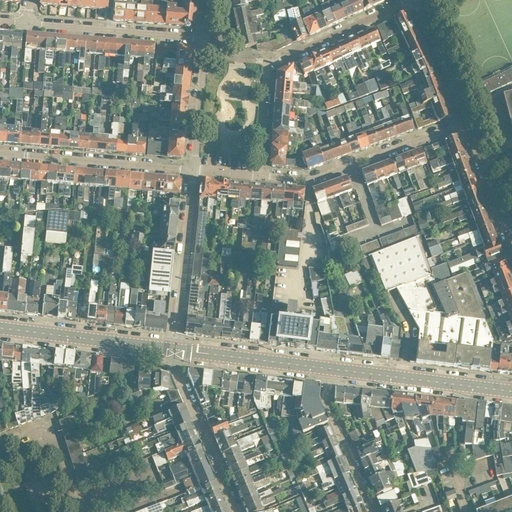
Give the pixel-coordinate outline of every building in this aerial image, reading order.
[(59,0),(59,7),(60,7),(60,8),(65,8),(65,7),(68,7),(68,0),(59,0)] [(68,0),(68,7),(72,8),(74,9),(76,8),(78,8),(78,0),(68,0)] [(78,0),(78,8),(79,8),(81,10),(83,9),(87,9),(87,0),(78,0)] [(87,0),(87,9),(91,9),(93,11),(95,10),(97,10),(98,10),(98,0),(87,0)] [(98,0),(98,10),(100,10),(102,11),(104,10),(108,11),(108,9),(108,0),(98,0)] [(114,0),(114,9),(113,21),(125,22),(126,6),(126,0),(114,0)] [(125,22),(135,23),(136,7),(131,6),(131,0),(126,0),(126,6),(125,22)] [(136,7),(135,23),(145,24),(147,0),(141,0),(141,7),(136,7)] [(147,0),(145,24),(155,25),(157,8),(156,8),(152,8),(152,0),(147,0)] [(155,25),(165,25),(167,0),(162,0),(161,9),(158,9),(157,8),(155,25)] [(167,0),(165,25),(191,28),(192,26),(195,26),(196,17),(197,0),(183,0),(183,4),(177,4),(176,7),(172,6),(172,0),(167,0)] [(230,0),(232,9),(248,6),(247,2),(256,0),(230,0)] [(280,0),(279,0),(276,1),(279,12),(284,11),(280,0)] [(307,8),(318,32),(327,28),(320,14),(317,15),(313,5),(310,0),(307,0),(304,2),(307,8)] [(320,14),(327,28),(336,24),(324,0),(317,0),(319,2),(324,12),(320,14)] [(324,0),(336,24),(344,20),(338,5),(334,7),(330,0),(324,0)] [(340,5),(338,5),(344,20),(355,15),(347,0),(341,0),(343,3),(340,5)] [(347,0),(355,15),(364,11),(358,0),(347,0)] [(358,0),(364,11),(373,6),(369,0),(358,0)] [(304,24),(309,36),(318,32),(307,8),(302,10),(306,20),(303,22),(304,24)] [(248,9),(233,12),(235,22),(256,17),(263,16),(262,10),(249,13),(248,9)] [(290,25),(296,42),(306,37),(302,24),(297,9),(287,12),(290,25)] [(284,20),(286,19),(284,11),(279,12),(273,14),(274,18),(283,16),(284,20)] [(407,13),(393,19),(396,24),(398,28),(411,22),(409,16),(407,13)] [(235,22),(236,24),(237,31),(261,25),(260,20),(257,21),(256,17),(235,22)] [(402,38),(416,31),(415,30),(414,28),(412,24),(411,22),(398,28),(387,33),(381,36),(383,41),(388,39),(400,33),(402,38)] [(261,25),(237,31),(239,40),(263,35),(262,30),(268,29),(267,24),(267,23),(262,24),(261,25)] [(387,33),(383,24),(382,24),(377,27),(381,36),(387,33)] [(386,54),(374,28),(364,32),(371,47),(376,44),(381,56),(386,54)] [(276,51),(293,44),(287,29),(281,31),(282,34),(276,36),(277,40),(263,44),(264,51),(276,51)] [(416,31),(402,38),(395,41),(397,47),(387,52),(389,55),(420,41),(417,35),(416,33),(416,31)] [(7,48),(12,49),(13,33),(4,32),(1,65),(1,74),(5,74),(7,48)] [(366,49),(371,47),(364,32),(355,37),(361,51),(367,64),(371,61),(366,49)] [(13,33),(12,49),(11,62),(10,73),(15,73),(17,49),(21,50),(23,34),(13,33)] [(38,35),(36,35),(27,34),(24,62),(30,63),(32,50),(35,50),(35,49),(36,49),(38,35)] [(263,35),(239,40),(239,42),(241,49),(256,45),(258,45),(257,40),(269,38),(271,38),(270,35),(269,36),(268,34),(263,35)] [(44,74),(45,64),(47,36),(38,35),(36,49),(36,50),(40,50),(38,73),(44,74)] [(47,36),(45,61),(53,61),(54,51),(55,52),(56,52),(57,37),(56,36),(47,36)] [(57,37),(56,52),(60,52),(58,68),(64,69),(64,66),(66,37),(57,37)] [(66,37),(64,66),(70,66),(71,53),(74,53),(76,53),(77,38),(76,38),(66,37)] [(355,37),(345,41),(352,56),(357,53),(362,65),(364,69),(369,67),(367,64),(361,51),(355,37)] [(77,38),(76,53),(79,54),(78,72),(83,72),(84,67),(86,39),(77,38)] [(86,39),(84,67),(89,68),(90,55),(94,55),(95,55),(97,40),(95,40),(86,39)] [(97,40),(95,55),(99,55),(98,70),(103,71),(104,69),(106,41),(97,40)] [(106,41),(104,69),(109,69),(110,56),(114,57),(115,57),(116,41),(115,41),(106,41)] [(116,41),(115,57),(119,57),(116,83),(122,84),(122,77),(123,70),(126,42),(116,41)] [(345,41),(335,46),(348,72),(352,70),(357,68),(352,56),(345,41)] [(420,41),(395,53),(396,56),(397,57),(409,51),(411,56),(424,49),(423,46),(420,41)] [(126,42),(123,70),(129,71),(130,65),(131,65),(133,62),(133,58),(135,58),(136,43),(135,43),(126,42)] [(136,43),(135,58),(139,59),(137,71),(138,72),(137,82),(142,83),(143,78),(143,72),(146,44),(136,43)] [(143,72),(143,78),(147,78),(148,73),(150,60),(154,60),(155,45),(146,44),(143,72)] [(164,52),(171,52),(177,53),(176,60),(192,61),(193,51),(190,48),(157,45),(156,59),(164,59),(164,52)] [(348,72),(335,46),(326,50),(333,64),(336,71),(341,69),(344,74),(348,72)] [(413,61),(401,67),(403,72),(410,68),(429,59),(424,49),(411,56),(413,61)] [(328,67),(333,64),(326,50),(317,55),(330,84),(332,88),(337,86),(328,67)] [(317,55),(308,59),(314,73),(316,78),(322,76),(325,82),(326,86),(330,84),(317,55)] [(164,59),(163,69),(191,71),(192,61),(176,60),(164,59)] [(317,82),(314,73),(308,59),(298,63),(304,76),(308,74),(311,80),(310,80),(311,82),(312,86),(317,86),(319,87),(317,82)] [(429,59),(410,68),(414,76),(420,73),(433,68),(432,67),(432,65),(429,59)] [(391,66),(389,61),(379,66),(381,71),(391,66)] [(277,73),(276,83),(292,84),(293,76),(297,76),(297,71),(295,65),(277,73)] [(379,66),(370,71),(372,74),(372,75),(381,71),(379,66)] [(402,91),(410,88),(437,78),(433,68),(420,73),(414,76),(412,77),(414,81),(405,85),(406,86),(400,88),(402,91)] [(174,79),(190,80),(191,71),(163,69),(163,74),(175,75),(174,79)] [(375,76),(378,82),(385,79),(383,72),(375,76)] [(506,72),(490,80),(495,91),(511,83),(506,72)] [(44,78),(43,91),(52,92),(53,85),(53,79),(44,78)] [(190,80),(174,79),(165,78),(165,87),(190,89),(190,80)] [(418,95),(420,95),(426,93),(440,87),(437,78),(410,88),(402,91),(403,95),(417,90),(418,95)] [(389,88),(385,79),(378,82),(381,91),(389,88)] [(495,91),(490,80),(473,87),(478,99),(495,91)] [(306,86),(292,84),(276,83),(275,94),(292,95),(292,91),(306,92),(306,86)] [(53,85),(52,92),(53,92),(62,93),(63,87),(63,85),(53,85)] [(376,86),(367,89),(370,95),(378,92),(376,86)] [(190,89),(165,87),(161,87),(160,96),(189,99),(190,89)] [(410,110),(417,107),(444,97),(440,87),(426,93),(420,95),(422,100),(416,103),(409,105),(408,105),(410,110)] [(121,98),(129,99),(130,88),(122,88),(121,98)] [(9,89),(9,91),(9,99),(23,100),(23,90),(9,89)] [(367,89),(357,93),(359,99),(370,95),(367,89)] [(0,98),(1,99),(9,99),(9,91),(0,90),(0,98)] [(390,97),(388,91),(382,94),(384,100),(390,97)] [(511,92),(503,95),(511,128),(511,92)] [(72,94),(63,93),(62,99),(62,101),(72,102),(72,94)] [(350,102),(359,99),(358,95),(357,93),(348,96),(350,102)] [(291,100),(292,95),(275,94),(274,106),(307,109),(311,109),(312,102),(291,100)] [(342,94),(336,96),(338,100),(340,106),(347,103),(342,94)] [(382,100),(380,94),(374,96),(376,103),(382,100)] [(172,107),(188,108),(189,99),(160,96),(159,103),(172,104),(172,107)] [(432,107),(433,112),(447,107),(444,97),(417,107),(410,110),(412,114),(419,111),(432,107)] [(120,106),(130,107),(130,99),(129,99),(121,98),(121,102),(120,106)] [(361,101),(363,106),(372,103),(371,98),(361,101)] [(140,100),(130,99),(130,107),(129,110),(139,111),(140,100)] [(328,110),(340,106),(338,100),(325,105),(328,110)] [(363,106),(361,101),(355,103),(358,112),(364,109),(363,106)] [(350,105),(344,108),(346,113),(352,111),(350,105)] [(404,119),(400,120),(405,134),(414,131),(404,105),(400,106),(404,119)] [(29,146),(30,146),(31,128),(27,128),(28,115),(29,107),(22,106),(22,109),(22,117),(20,145),(29,146)] [(274,106),(273,118),(289,120),(290,113),(306,114),(307,109),(274,106)] [(187,118),(188,108),(172,107),(172,110),(159,109),(159,115),(187,118)] [(451,117),(447,107),(433,112),(435,118),(423,122),(421,118),(414,120),(418,130),(451,117)] [(344,108),(335,111),(337,117),(346,113),(344,108)] [(16,113),(16,114),(15,126),(10,126),(9,126),(8,144),(20,145),(22,117),(22,109),(18,109),(18,114),(16,113)] [(311,109),(307,109),(306,114),(308,118),(317,115),(316,112),(315,110),(311,109)] [(390,110),(386,111),(396,138),(405,134),(400,120),(398,114),(393,116),(390,110)] [(327,120),(337,117),(335,111),(325,114),(326,117),(327,120)] [(387,141),(396,138),(386,111),(381,113),(384,120),(380,122),(382,128),(387,141)] [(89,133),(87,151),(97,152),(99,124),(100,113),(91,112),(90,126),(94,126),(93,133),(89,133)] [(0,143),(7,144),(8,144),(9,126),(9,115),(3,114),(2,125),(0,125),(0,143)] [(48,148),(49,148),(51,129),(46,129),(47,119),(47,115),(42,115),(41,120),(39,147),(48,148)] [(170,125),(186,126),(187,118),(159,115),(158,120),(171,122),(170,125)] [(139,116),(138,127),(135,155),(144,156),(145,150),(146,140),(142,140),(144,127),(142,127),(143,117),(139,116)] [(372,116),(368,118),(377,145),(387,141),(382,128),(377,129),(375,124),(372,116)] [(69,131),(68,149),(78,150),(80,123),(81,117),(75,117),(75,121),(74,131),(69,131)] [(329,124),(327,120),(326,117),(324,117),(324,125),(332,146),(327,148),(332,161),(342,158),(329,124)] [(273,120),(272,132),(304,135),(304,130),(288,128),(289,122),(289,120),(273,118),(273,120)] [(369,148),(377,145),(368,118),(363,120),(366,126),(361,128),(364,134),(369,148)] [(35,128),(31,128),(30,146),(39,147),(41,120),(36,119),(35,128)] [(58,148),(68,149),(69,131),(66,131),(67,119),(61,119),(61,121),(58,148)] [(112,135),(108,134),(106,153),(116,153),(119,119),(114,119),(112,135)] [(125,154),(126,154),(127,136),(123,136),(124,125),(125,119),(119,119),(116,153),(125,154)] [(309,170),(323,165),(317,150),(313,138),(306,119),(304,130),(304,135),(303,143),(303,145),(309,142),(312,151),(302,155),(307,170),(309,170)] [(55,130),(51,129),(49,148),(50,148),(58,148),(61,121),(56,121),(55,130)] [(78,150),(87,151),(89,133),(85,132),(86,123),(80,123),(78,150)] [(354,123),(350,125),(360,151),(369,148),(364,134),(361,128),(356,130),(354,123)] [(106,153),(108,134),(104,134),(105,125),(99,124),(97,152),(106,153)] [(185,136),(186,126),(170,125),(170,129),(157,128),(157,131),(149,130),(149,133),(185,136)] [(360,151),(350,125),(345,126),(350,139),(346,141),(350,155),(360,151)] [(126,154),(135,155),(138,127),(133,126),(132,136),(127,136),(126,154)] [(336,126),(331,128),(342,158),(350,155),(346,141),(341,143),(339,137),(337,133),(336,130),(337,129),(336,126)] [(304,135),(272,132),(271,147),(295,149),(295,143),(303,143),(304,135)] [(169,144),(185,145),(185,136),(149,133),(148,138),(169,140),(169,144)] [(453,138),(424,149),(427,158),(435,156),(433,151),(439,148),(441,153),(447,151),(462,146),(458,136),(453,138)] [(313,138),(317,150),(323,165),(325,164),(329,162),(332,161),(327,148),(322,150),(317,137),(313,138)] [(185,145),(169,144),(168,151),(162,151),(162,144),(148,142),(147,150),(147,156),(181,159),(184,156),(185,145)] [(465,154),(462,146),(447,151),(449,155),(429,163),(430,167),(465,154)] [(271,147),(270,156),(285,158),(286,155),(294,155),(295,149),(271,147)] [(421,150),(411,154),(424,189),(429,187),(427,183),(429,182),(427,178),(425,179),(421,166),(426,164),(421,150)] [(424,189),(411,154),(401,157),(406,171),(408,176),(414,174),(416,182),(420,190),(424,189)] [(468,163),(465,154),(430,167),(433,174),(440,171),(439,168),(452,164),(453,168),(468,163)] [(285,161),(285,158),(270,156),(269,164),(271,167),(294,169),(295,162),(285,161)] [(401,173),(406,171),(401,157),(392,161),(397,176),(402,187),(406,186),(401,173)] [(397,189),(402,187),(397,176),(392,161),(382,164),(387,178),(392,176),(397,189)] [(437,185),(444,182),(471,172),(468,163),(453,168),(455,173),(443,178),(435,180),(437,185)] [(0,169),(0,194),(6,194),(6,186),(7,184),(8,181),(8,179),(9,179),(10,165),(10,164),(1,164),(0,169)] [(387,178),(382,164),(372,168),(382,195),(386,193),(382,180),(387,178)] [(10,165),(9,179),(10,179),(10,181),(14,181),(14,194),(20,194),(21,182),(21,165),(11,165),(10,165)] [(31,166),(21,165),(21,182),(24,182),(23,193),(29,194),(31,166)] [(40,167),(31,166),(29,194),(34,194),(35,183),(39,183),(40,167)] [(46,196),(48,176),(48,168),(40,167),(39,183),(42,183),(41,195),(46,196)] [(48,168),(48,176),(57,177),(57,168),(48,168)] [(57,168),(57,177),(56,185),(59,185),(58,197),(64,197),(66,169),(57,168)] [(373,201),(375,208),(386,205),(382,195),(372,168),(361,172),(367,186),(373,184),(378,199),(373,201)] [(75,170),(66,169),(64,197),(69,198),(70,186),(74,186),(74,183),(75,170)] [(83,201),(86,171),(75,170),(74,183),(76,183),(75,186),(78,186),(78,198),(77,203),(83,204),(83,201)] [(96,172),(86,171),(83,201),(83,204),(82,210),(87,210),(88,202),(89,187),(94,188),(94,186),(96,172)] [(96,172),(94,186),(95,186),(95,188),(99,188),(98,202),(98,206),(93,206),(93,209),(103,209),(103,202),(104,187),(105,187),(107,173),(96,172)] [(471,172),(444,182),(437,185),(437,186),(439,189),(446,187),(452,184),(454,189),(460,187),(475,181),(471,172)] [(116,174),(107,173),(105,187),(106,187),(106,189),(109,189),(108,201),(114,201),(116,174)] [(121,190),(129,190),(130,175),(116,174),(114,201),(113,208),(119,207),(119,208),(122,209),(123,198),(120,198),(121,190)] [(129,190),(127,207),(133,206),(134,191),(140,192),(140,190),(141,191),(143,176),(130,175),(129,190)] [(57,177),(48,176),(46,196),(46,199),(52,200),(53,184),(56,185),(57,177)] [(155,177),(143,176),(141,191),(142,191),(142,192),(148,193),(147,203),(153,202),(155,177)] [(160,193),(166,194),(167,178),(155,177),(153,202),(153,204),(157,204),(159,204),(160,193)] [(179,179),(167,178),(166,194),(173,194),(173,201),(179,200),(181,182),(179,179)] [(347,178),(337,181),(348,208),(352,206),(348,193),(352,191),(347,178)] [(201,181),(199,200),(208,199),(210,182),(201,181)] [(348,208),(337,181),(329,184),(335,198),(339,196),(343,209),(348,208)] [(449,196),(451,200),(478,190),(476,185),(475,181),(460,187),(461,191),(449,196)] [(208,199),(206,218),(212,218),(212,213),(213,206),(216,207),(217,198),(219,182),(210,182),(208,199)] [(226,212),(228,199),(229,183),(219,182),(217,198),(222,199),(220,211),(226,212)] [(241,184),(229,183),(228,199),(234,199),(232,213),(232,220),(238,221),(238,214),(241,184)] [(241,184),(238,214),(244,215),(246,200),(250,201),(251,185),(241,184)] [(335,198),(329,184),(321,187),(332,220),(337,218),(335,212),(331,199),(335,198)] [(251,201),(255,201),(253,223),(259,223),(260,215),(263,186),(253,185),(251,185),(250,201),(251,201)] [(273,187),(268,186),(263,186),(260,215),(265,216),(267,202),(271,202),(273,203),(274,187),(273,187)] [(282,218),(283,203),(285,188),(274,187),(273,203),(277,203),(275,217),(282,218)] [(321,187),(312,190),(324,223),(332,220),(321,187)] [(285,188),(283,203),(288,204),(287,215),(292,216),(295,189),(285,188)] [(299,189),(295,189),(292,216),(297,216),(298,211),(302,211),(305,189),(304,189),(299,189)] [(479,194),(478,190),(451,200),(436,206),(438,210),(465,200),(466,205),(481,199),(480,195),(479,194)] [(396,202),(397,205),(402,218),(411,215),(405,198),(396,202)] [(197,221),(191,278),(200,279),(203,252),(206,222),(206,218),(208,199),(199,200),(197,221)] [(443,224),(457,218),(485,208),(484,207),(483,204),(482,202),(481,199),(466,205),(460,207),(462,211),(456,214),(441,219),(443,224)] [(162,215),(162,217),(177,219),(178,217),(179,202),(163,203),(159,204),(157,204),(157,208),(163,209),(162,215)] [(420,202),(412,205),(415,212),(423,209),(420,202)] [(28,214),(28,212),(28,206),(19,205),(20,214),(28,214)] [(387,208),(386,205),(375,208),(375,209),(377,215),(388,211),(387,208)] [(392,222),(402,218),(397,205),(387,208),(388,211),(390,216),(392,222)] [(118,213),(119,208),(119,207),(113,208),(108,207),(108,215),(111,216),(112,212),(118,213)] [(467,225),(488,217),(485,209),(485,208),(457,218),(459,222),(465,220),(467,225)] [(69,211),(48,212),(47,220),(45,242),(65,245),(68,222),(69,211)] [(78,222),(79,219),(80,211),(69,211),(68,222),(78,222)] [(377,215),(379,220),(390,216),(388,211),(377,215)] [(36,219),(47,220),(48,212),(37,213),(37,217),(36,219)] [(32,256),(36,219),(37,217),(27,216),(22,255),(21,264),(27,264),(28,256),(32,256)] [(392,222),(390,216),(379,220),(381,226),(392,222)] [(177,219),(162,217),(161,228),(176,230),(177,219)] [(463,236),(491,226),(488,217),(467,225),(469,229),(462,232),(458,233),(459,237),(463,236)] [(426,219),(418,221),(417,222),(420,230),(421,230),(429,227),(426,219)] [(366,220),(354,225),(356,230),(368,226),(366,220)] [(144,234),(144,231),(145,227),(126,225),(125,228),(136,229),(135,234),(144,234)] [(347,234),(356,230),(354,225),(345,228),(347,234)] [(408,229),(412,240),(419,237),(415,226),(408,229)] [(491,226),(463,236),(465,240),(469,239),(478,236),(479,240),(494,234),(491,226)] [(175,242),(176,230),(161,228),(159,240),(159,241),(175,242)] [(402,231),(407,242),(412,240),(408,229),(402,231)] [(326,235),(328,241),(338,237),(336,231),(326,235)] [(402,231),(396,233),(401,244),(407,242),(402,231)] [(277,264),(277,265),(298,268),(301,239),(298,239),(298,233),(290,233),(281,232),(280,243),(277,264)] [(391,235),(395,247),(401,244),(396,233),(391,235)] [(144,234),(135,234),(134,244),(143,245),(144,234)] [(498,244),(494,234),(479,240),(481,245),(469,250),(470,255),(498,244)] [(385,237),(389,249),(395,247),(391,235),(385,237)] [(339,237),(338,237),(328,241),(330,247),(342,243),(339,237)] [(375,254),(370,257),(369,257),(374,272),(383,295),(397,290),(420,331),(416,363),(489,372),(493,342),(466,273),(453,278),(436,285),(430,270),(427,260),(419,237),(412,240),(407,242),(401,244),(395,247),(389,249),(383,251),(381,252),(375,254)] [(379,240),(383,251),(389,249),(385,237),(379,240)] [(356,238),(344,242),(347,249),(359,245),(356,238)] [(438,240),(427,244),(429,249),(438,246),(440,245),(438,240)] [(175,243),(175,242),(159,241),(158,253),(164,254),(174,255),(175,243)] [(376,241),(371,243),(375,254),(381,252),(376,241)] [(269,251),(268,263),(277,264),(280,243),(275,243),(274,252),(269,251)] [(371,243),(365,245),(370,257),(375,254),(371,243)] [(470,255),(436,268),(430,270),(436,285),(453,278),(452,274),(475,264),(477,269),(473,271),(474,271),(503,259),(498,244),(470,255)] [(360,247),(359,245),(347,249),(353,263),(361,260),(364,259),(360,247)] [(360,247),(364,259),(369,257),(370,257),(365,245),(360,247)] [(433,256),(438,246),(429,249),(431,257),(433,256)] [(2,274),(4,274),(10,275),(12,249),(4,248),(2,274)] [(223,249),(222,257),(230,258),(231,250),(223,249)] [(104,250),(103,256),(103,261),(113,262),(113,257),(114,251),(104,250)] [(205,284),(208,285),(209,280),(212,253),(203,252),(200,279),(191,278),(186,335),(203,337),(206,313),(202,313),(205,284)] [(164,254),(158,253),(153,253),(152,262),(161,263),(173,264),(174,255),(164,254)] [(103,256),(94,255),(93,265),(99,265),(99,261),(103,261),(103,256)] [(369,257),(364,259),(361,260),(368,274),(374,272),(369,257)] [(436,268),(432,258),(427,260),(430,270),(436,268)] [(507,270),(503,259),(474,271),(476,277),(492,271),(493,275),(494,275),(508,270),(507,270)] [(161,263),(152,262),(151,271),(162,272),(172,273),(173,264),(161,263)] [(266,275),(276,276),(277,266),(268,265),(266,275)] [(325,280),(323,270),(309,269),(311,283),(325,280)] [(357,270),(345,276),(350,289),(363,283),(357,270)] [(487,286),(480,289),(482,292),(487,290),(488,290),(511,281),(510,277),(511,276),(510,273),(509,274),(508,271),(508,270),(494,275),(494,276),(496,280),(486,284),(487,286)] [(162,272),(151,271),(150,280),(159,281),(171,282),(172,273),(162,272)] [(29,299),(28,299),(26,315),(37,316),(42,274),(31,273),(30,282),(36,282),(34,300),(29,299)] [(0,311),(7,312),(8,296),(10,275),(4,274),(2,295),(0,294),(0,311)] [(209,278),(208,285),(218,286),(219,279),(209,278)] [(7,312),(16,313),(19,281),(14,280),(12,297),(8,296),(7,312)] [(16,313),(26,315),(28,299),(27,299),(23,298),(23,293),(24,293),(26,281),(19,280),(19,281),(16,313)] [(59,303),(57,319),(66,320),(70,289),(70,287),(71,280),(66,280),(64,295),(60,295),(59,303)] [(159,281),(150,280),(149,289),(149,291),(170,293),(170,291),(171,282),(159,281)] [(511,282),(511,281),(488,290),(491,296),(500,292),(501,296),(511,291),(511,282)] [(42,317),(57,319),(59,303),(61,282),(57,282),(56,285),(55,285),(53,298),(44,297),(42,317)] [(110,286),(109,294),(108,309),(107,309),(105,325),(114,326),(116,310),(118,293),(116,293),(117,286),(110,286)] [(210,286),(209,294),(218,295),(218,287),(210,286)] [(77,321),(79,305),(77,305),(74,304),(73,304),(75,290),(70,289),(66,320),(77,321)] [(116,310),(114,326),(116,326),(125,327),(127,311),(130,290),(129,290),(121,289),(118,310),(116,310)] [(127,311),(125,327),(134,328),(136,309),(138,291),(132,291),(130,312),(127,311)] [(503,302),(487,307),(489,313),(493,311),(496,310),(511,304),(511,291),(501,296),(502,298),(503,302)] [(77,321),(87,322),(90,293),(84,292),(83,306),(79,305),(77,321)] [(90,292),(90,293),(87,322),(96,323),(98,308),(98,306),(95,306),(97,292),(90,292)] [(222,339),(232,340),(234,324),(229,323),(231,302),(231,294),(227,293),(226,295),(222,339)] [(102,308),(98,308),(96,323),(105,325),(107,309),(108,309),(109,294),(104,294),(102,308)] [(136,309),(134,328),(144,329),(146,314),(148,295),(143,294),(141,310),(136,309)] [(215,321),(213,338),(222,339),(226,295),(221,294),(218,322),(215,321)] [(315,351),(316,351),(336,353),(338,336),(334,318),(329,298),(320,300),(325,320),(319,320),(316,351),(315,351)] [(146,314),(144,329),(155,331),(157,331),(160,303),(159,303),(154,302),(153,314),(146,314)] [(160,303),(157,331),(166,332),(168,316),(165,316),(166,304),(160,303)] [(511,304),(496,310),(498,317),(507,313),(509,317),(511,315),(511,304)] [(269,329),(268,345),(278,346),(280,346),(281,347),(284,347),(285,347),(287,347),(288,348),(289,348),(295,348),(303,349),(310,350),(315,351),(316,351),(319,320),(295,317),(297,307),(288,306),(287,316),(271,314),(269,329)] [(206,313),(203,337),(213,338),(215,321),(212,321),(213,307),(208,307),(207,313),(206,313)] [(234,324),(232,340),(241,341),(244,312),(239,311),(238,324),(234,324)] [(241,341),(250,343),(252,326),(247,325),(249,312),(244,312),(241,341)] [(252,326),(250,343),(259,344),(260,328),(261,315),(253,313),(252,326)] [(259,344),(267,345),(269,329),(266,328),(267,315),(261,314),(261,315),(260,328),(259,344)] [(385,314),(379,317),(382,323),(383,323),(383,324),(383,328),(383,339),(381,359),(389,360),(393,329),(385,314)] [(367,328),(354,327),(358,339),(364,357),(381,359),(383,339),(383,328),(377,327),(372,316),(369,315),(367,328)] [(502,327),(496,329),(498,334),(511,328),(511,315),(509,317),(509,319),(511,322),(502,326),(502,327)] [(336,353),(346,354),(348,338),(347,338),(343,319),(334,318),(338,336),(336,353)] [(349,319),(342,319),(343,319),(347,338),(348,338),(346,354),(364,357),(358,339),(354,338),(349,319)] [(393,327),(393,329),(389,360),(397,361),(400,343),(396,342),(397,340),(397,341),(399,328),(393,327)] [(511,328),(498,334),(500,339),(508,342),(507,338),(511,335),(511,328)] [(493,342),(489,372),(498,373),(501,347),(500,347),(501,343),(493,342)] [(3,345),(1,363),(2,376),(12,377),(12,375),(12,363),(14,347),(3,345)] [(501,347),(498,373),(497,373),(498,374),(499,375),(502,374),(509,375),(510,358),(511,358),(511,357),(511,352),(511,348),(508,348),(508,347),(502,346),(502,348),(501,347)] [(12,377),(12,384),(22,384),(21,364),(22,348),(14,347),(12,363),(12,375),(12,377)] [(22,348),(21,364),(22,384),(23,389),(28,388),(26,365),(30,365),(31,349),(28,348),(23,348),(22,348)] [(31,349),(30,365),(31,386),(36,386),(36,378),(36,374),(39,374),(39,366),(38,366),(40,350),(31,349)] [(40,350),(38,366),(39,366),(40,366),(49,367),(48,369),(50,370),(49,379),(53,380),(56,352),(42,350),(40,350)] [(53,380),(52,384),(57,384),(58,377),(63,378),(66,353),(56,352),(53,380)] [(76,370),(78,354),(66,353),(63,378),(62,384),(68,385),(70,369),(76,370)] [(76,370),(75,380),(80,381),(81,375),(87,376),(88,371),(90,371),(92,356),(78,354),(76,370)] [(102,377),(103,357),(92,356),(90,371),(90,373),(95,374),(94,395),(101,392),(102,383),(102,377)] [(109,373),(136,376),(138,360),(111,357),(109,373)] [(201,388),(203,371),(188,370),(187,374),(203,410),(210,407),(208,403),(205,395),(201,394),(202,388),(201,388)] [(206,389),(211,389),(213,373),(203,371),(201,388),(202,388),(201,394),(205,395),(206,389)] [(129,393),(122,396),(124,401),(130,399),(142,395),(142,390),(150,391),(150,373),(139,373),(138,390),(129,393)] [(213,373),(211,389),(216,390),(215,396),(214,401),(219,401),(219,400),(222,374),(213,373)] [(154,374),(153,391),(167,391),(169,395),(172,402),(160,407),(162,414),(183,405),(177,391),(170,374),(154,374)] [(222,374),(219,400),(223,400),(222,407),(227,407),(228,394),(228,393),(230,375),(228,375),(223,374),(222,374)] [(228,394),(227,407),(231,408),(233,394),(236,394),(238,376),(230,375),(228,393),(228,394)] [(238,376),(236,394),(239,395),(237,408),(242,408),(244,395),(243,395),(245,377),(238,376)] [(250,402),(253,378),(245,377),(243,395),(244,395),(242,408),(247,409),(248,402),(250,403),(250,402)] [(264,395),(266,379),(255,378),(253,400),(258,410),(265,409),(264,395)] [(266,379),(264,395),(265,409),(270,409),(269,396),(273,397),(275,380),(266,379)] [(275,380),(273,397),(274,397),(274,401),(277,401),(276,409),(279,410),(279,412),(281,412),(285,381),(275,380)] [(281,412),(280,417),(287,417),(289,399),(296,399),(295,410),(300,410),(303,384),(285,381),(281,412)] [(318,401),(320,386),(303,384),(300,410),(300,411),(301,414),(296,417),(303,433),(327,423),(327,422),(328,422),(328,420),(327,417),(326,417),(325,417),(318,401)] [(335,388),(334,404),(339,404),(341,416),(346,417),(343,403),(344,389),(335,388)] [(344,389),(343,403),(346,417),(350,417),(348,405),(352,406),(353,390),(344,389)] [(353,390),(352,406),(356,406),(359,420),(364,420),(364,418),(362,418),(361,407),(360,407),(361,391),(353,390)] [(361,391),(360,407),(361,407),(362,418),(364,418),(364,420),(368,420),(373,419),(369,408),(371,392),(361,391)] [(380,393),(371,392),(369,408),(373,419),(375,423),(383,420),(379,409),(380,410),(378,405),(380,393)] [(380,393),(378,405),(380,410),(382,410),(387,422),(394,418),(391,410),(392,395),(380,393)] [(93,395),(86,398),(89,406),(96,403),(93,395)] [(392,395),(391,410),(394,418),(394,419),(399,431),(405,429),(399,414),(402,413),(401,406),(401,396),(400,396),(392,395)] [(51,402),(50,414),(56,411),(56,410),(59,409),(60,397),(52,396),(51,402)] [(422,425),(418,415),(414,406),(414,397),(408,396),(401,396),(401,406),(402,413),(406,412),(407,416),(411,415),(410,418),(415,432),(417,431),(418,434),(424,431),(422,425)] [(414,397),(414,406),(418,415),(422,425),(423,429),(424,431),(425,434),(432,431),(430,422),(429,416),(431,399),(414,397)] [(86,398),(78,401),(81,409),(89,406),(86,398)] [(32,399),(32,407),(32,409),(33,421),(41,418),(40,406),(40,399),(32,399)] [(431,399),(429,416),(436,417),(436,425),(438,431),(439,431),(443,431),(442,419),(444,401),(440,400),(434,399),(431,399)] [(74,412),(81,409),(78,401),(71,404),(74,412)] [(444,401),(442,419),(443,431),(443,433),(443,435),(446,435),(446,432),(449,432),(449,426),(454,425),(454,419),(455,419),(456,406),(456,402),(455,402),(449,401),(444,401)] [(456,406),(455,419),(458,419),(462,420),(462,423),(467,424),(466,430),(473,431),(476,403),(464,401),(464,403),(456,402),(456,406)] [(40,406),(41,418),(50,414),(51,402),(40,406)] [(474,431),(473,446),(485,447),(483,440),(481,439),(484,419),(485,404),(479,403),(478,404),(474,431)] [(485,404),(484,419),(487,420),(486,432),(490,433),(493,405),(485,404)] [(162,414),(152,418),(155,425),(187,413),(183,405),(162,414)] [(493,405),(491,422),(495,422),(494,433),(494,441),(499,441),(498,432),(501,406),(493,405)] [(511,407),(501,406),(498,432),(499,441),(501,452),(503,464),(505,475),(508,474),(511,473),(511,407)] [(239,414),(237,415),(239,419),(247,416),(246,416),(247,413),(247,409),(242,408),(237,408),(239,414)] [(25,424),(33,421),(32,409),(24,409),(24,411),(25,424)] [(18,426),(25,424),(24,411),(15,414),(17,422),(18,426)] [(155,425),(154,426),(157,434),(166,431),(164,427),(173,424),(174,428),(191,422),(187,413),(155,425)] [(236,414),(230,417),(230,422),(239,419),(237,415),(236,414)] [(0,416),(0,418),(3,432),(10,430),(10,424),(8,416),(0,417),(0,416)] [(65,440),(77,436),(71,416),(59,421),(65,440)] [(218,416),(207,421),(210,428),(220,424),(218,420),(218,416)] [(301,436),(294,418),(288,420),(296,438),(301,436)] [(210,428),(214,436),(228,430),(228,431),(243,425),(241,420),(227,426),(226,423),(222,423),(220,424),(210,428)] [(176,432),(157,440),(159,445),(161,444),(194,431),(191,422),(174,428),(176,432)] [(270,423),(265,426),(269,435),(274,433),(270,423)] [(228,430),(214,436),(218,445),(232,439),(231,436),(248,429),(247,426),(244,427),(243,425),(228,431),(228,430)] [(134,434),(131,426),(126,429),(129,436),(134,434)] [(312,441),(307,443),(310,449),(321,443),(333,438),(329,427),(329,428),(317,432),(319,437),(312,441)] [(116,441),(123,438),(120,428),(109,433),(112,442),(116,441)] [(466,430),(465,445),(471,445),(473,431),(466,430)] [(161,444),(164,451),(164,452),(198,439),(194,431),(161,444)] [(348,434),(349,436),(355,448),(361,445),(358,439),(356,431),(348,434)] [(232,439),(218,445),(222,454),(252,442),(259,439),(256,433),(233,443),(232,439)] [(371,434),(365,437),(367,443),(373,440),(371,434)] [(263,446),(264,445),(269,443),(266,436),(260,438),(263,446)] [(77,437),(65,440),(67,448),(79,444),(77,437)] [(312,458),(326,452),(338,447),(333,438),(321,443),(323,448),(310,453),(312,458)] [(164,451),(164,452),(168,461),(176,457),(175,455),(178,454),(181,459),(185,457),(186,458),(187,457),(188,460),(204,454),(198,439),(164,452),(164,451)] [(157,440),(147,444),(149,448),(159,445),(157,440)] [(362,449),(357,451),(361,461),(373,455),(385,451),(380,441),(380,440),(374,442),(375,444),(362,449)] [(252,442),(222,454),(225,462),(242,455),(241,452),(254,447),(252,442)] [(79,444),(67,448),(70,459),(83,454),(79,444)] [(473,446),(471,445),(474,461),(485,457),(486,457),(485,450),(485,447),(473,446)] [(327,457),(314,462),(316,468),(342,457),(338,447),(326,452),(326,453),(327,457)] [(414,447),(406,450),(416,474),(421,473),(427,472),(437,470),(437,465),(437,464),(431,449),(424,448),(419,448),(414,447)] [(438,447),(431,449),(437,464),(448,460),(446,453),(441,455),(438,447)] [(493,449),(485,450),(486,457),(493,456),(494,456),(494,455),(493,453),(493,449)] [(152,456),(153,458),(156,466),(156,468),(167,464),(162,452),(152,456)] [(243,458),(242,455),(225,462),(228,469),(258,457),(257,455),(256,452),(243,458)] [(373,455),(361,461),(365,470),(386,461),(388,460),(389,459),(386,453),(381,455),(382,457),(375,460),(373,455)] [(83,454),(70,459),(73,468),(85,463),(83,454)] [(208,464),(204,454),(188,460),(169,468),(173,477),(208,464)] [(258,457),(228,469),(231,477),(248,470),(247,467),(264,460),(262,455),(258,457)] [(345,466),(342,457),(316,468),(314,469),(315,470),(307,473),(308,478),(319,474),(320,476),(345,466)] [(386,461),(365,470),(369,480),(382,475),(380,469),(388,466),(392,464),(390,459),(389,459),(388,460),(386,461)] [(282,472),(286,471),(291,469),(287,461),(283,463),(279,465),(282,472)] [(399,461),(392,464),(397,476),(404,475),(403,472),(404,470),(402,465),(400,463),(399,461)] [(85,463),(73,468),(76,477),(88,473),(85,463)] [(208,464),(173,477),(176,485),(183,483),(184,484),(184,482),(196,478),(211,472),(208,464)] [(496,476),(503,475),(505,475),(503,464),(499,465),(500,468),(495,469),(496,476)] [(248,470),(231,477),(234,484),(250,477),(249,475),(261,470),(259,465),(248,470)] [(321,480),(323,485),(349,474),(345,466),(320,476),(321,480)] [(291,469),(286,471),(290,480),(295,478),(291,469)] [(213,476),(211,472),(196,478),(198,482),(199,485),(200,487),(216,481),(213,476)] [(425,485),(431,483),(427,472),(421,473),(425,485)] [(88,473),(76,477),(79,486),(92,481),(88,473)] [(369,480),(372,488),(388,482),(395,480),(394,473),(385,473),(382,475),(369,480)] [(414,474),(419,488),(425,485),(421,473),(416,474),(414,474)] [(323,485),(321,486),(323,490),(336,485),(337,488),(344,485),(343,483),(351,479),(349,474),(323,485)] [(409,481),(413,490),(419,488),(414,474),(407,475),(409,481)] [(234,484),(237,491),(246,487),(246,488),(265,480),(263,475),(251,480),(250,477),(234,484)] [(246,487),(237,491),(242,502),(257,496),(255,491),(270,485),(268,478),(265,480),(246,488),(246,487)] [(330,501),(356,490),(351,479),(343,483),(344,485),(337,488),(339,492),(326,497),(328,502),(330,501)] [(183,504),(219,490),(216,481),(200,487),(187,492),(187,491),(187,492),(187,493),(188,492),(190,496),(181,500),(183,504)] [(414,495),(413,490),(409,481),(406,482),(411,496),(414,495)] [(397,502),(388,482),(372,488),(381,508),(397,502)] [(298,486),(302,494),(307,492),(303,484),(298,486)] [(488,484),(479,488),(481,495),(491,491),(490,488),(488,484)] [(257,496),(242,502),(245,509),(273,497),(284,493),(282,489),(271,493),(270,490),(257,496)] [(447,502),(457,498),(453,489),(444,492),(447,502)] [(183,504),(180,505),(182,510),(205,501),(207,505),(207,506),(223,499),(223,498),(220,492),(219,490),(183,504)] [(328,502),(323,504),(325,509),(343,502),(344,504),(359,498),(356,490),(330,501),(328,502)] [(307,492),(302,494),(305,502),(309,500),(310,500),(307,492)] [(273,497),(245,509),(245,511),(259,511),(263,510),(262,507),(275,502),(273,497)] [(300,497),(295,499),(299,509),(304,507),(300,497)] [(336,511),(348,511),(363,506),(359,498),(344,504),(346,508),(336,511)] [(494,498),(484,502),(486,507),(487,511),(499,511),(496,504),(494,498)] [(207,507),(193,511),(217,511),(227,508),(223,500),(223,499),(207,506),(207,507)] [(397,502),(381,508),(382,511),(403,511),(403,510),(401,506),(404,505),(402,500),(399,501),(397,502)] [(510,511),(506,500),(496,504),(499,511),(510,511)] [(162,511),(163,511),(160,503),(147,509),(148,511),(162,511)]
